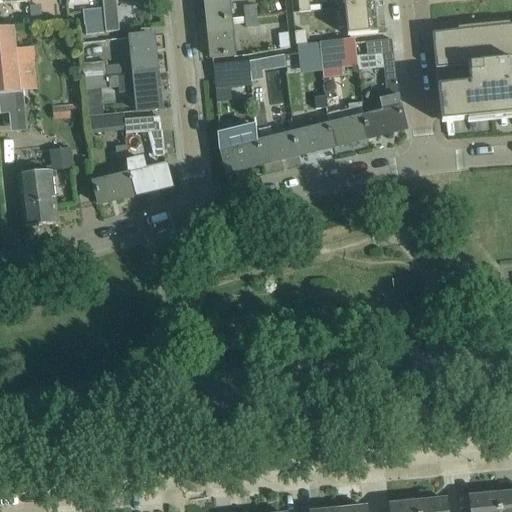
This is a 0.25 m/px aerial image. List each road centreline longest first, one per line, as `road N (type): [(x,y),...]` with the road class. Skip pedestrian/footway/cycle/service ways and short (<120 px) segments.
road 1 (residential): [(0,496),(511,445)]
road 2 (tertiary): [(0,412),(511,361)]
road 3 (residential): [(198,215),(426,163)]
road 4 (residential): [(198,215),(176,0)]
road 5 (residential): [(0,271),(198,215)]
road 6 (residential): [(406,0),(426,163)]
